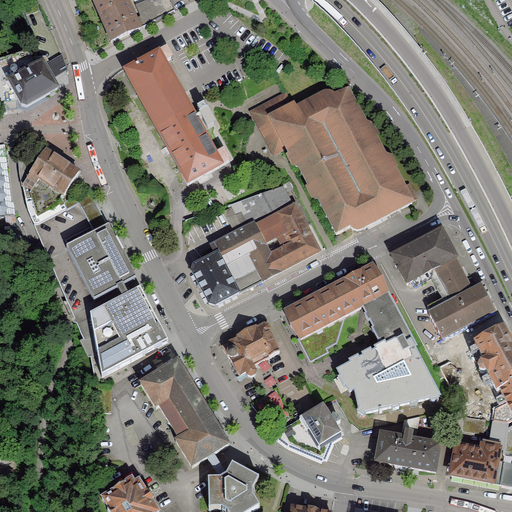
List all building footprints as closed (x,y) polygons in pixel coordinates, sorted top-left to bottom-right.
[(125,0),(93,0),(109,38),(137,26),(134,19),(125,0)] [(169,0),(143,0),(135,4),(140,15),(134,19),(137,26),(172,7),(169,0)] [(0,117),(7,117),(7,110),(20,109),(26,110),(49,98),(48,95),(69,82),(68,69),(56,44),(40,9),(28,14),(34,28),(36,55),(5,70),(3,67),(0,68),(0,78),(1,78),(1,81),(0,82),(0,117)] [(122,70),(186,183),(228,160),(222,148),(214,153),(163,61),(170,57),(164,46),(122,70)] [(283,91),(251,110),(254,116),(256,115),(262,124),(267,132),(263,134),(272,151),(284,144),(335,232),(344,227),(349,223),(353,228),(361,229),(394,210),(412,200),(386,155),(384,157),(346,89),(333,96),(331,93),(322,92),(295,107),(292,103),(291,104),(283,91)] [(194,110),(204,131),(216,125),(206,104),(194,110)] [(0,146),(0,168),(4,173),(0,179),(4,180),(4,183),(3,184),(5,186),(2,193),(7,199),(4,205),(9,211),(4,219),(16,217),(14,205),(12,205),(5,146),(0,146)] [(62,200),(80,174),(48,153),(44,158),(28,147),(20,159),(24,189),(32,194),(31,196),(40,217),(64,207),(62,200)] [(0,168),(0,220),(4,219),(9,211),(4,205),(7,199),(2,193),(5,186),(3,184),(4,183),(4,180),(0,179),(4,173),(0,168)] [(227,204),(240,228),(253,223),(294,203),(284,188),(291,184),(288,178),(278,184),(253,194),(227,204)] [(95,236),(110,228),(87,186),(62,200),(64,207),(67,212),(81,205),(95,236)] [(240,228),(212,245),(215,252),(237,292),(317,249),(294,203),(253,223),(240,228)] [(125,286),(137,280),(110,228),(95,236),(68,250),(95,302),(118,290),(125,286)] [(391,259),(407,288),(435,273),(451,303),(429,314),(444,343),(496,316),(481,287),(474,291),(458,261),(442,231),(391,259)] [(237,292),(215,252),(192,263),(191,271),(207,303),(212,304),(237,292)] [(390,300),(371,264),(283,311),(310,360),(326,351),(323,345),(335,339),(342,315),(362,305),(367,312),(390,300)] [(123,300),(91,317),(102,378),(169,343),(141,290),(129,296),(125,286),(118,290),(123,300)] [(390,300),(367,312),(384,346),(405,337),(408,335),(390,300)] [(237,336),(221,344),(238,374),(244,370),(248,376),(256,371),(253,364),(278,350),(267,330),(269,328),(265,321),(252,328),(245,328),(235,333),(237,336)] [(482,337),(474,342),(484,359),(475,364),(479,371),(483,368),(495,390),(498,388),(506,401),(511,412),(511,347),(500,327),(496,329),(495,327),(481,335),(482,337)] [(384,346),(338,370),(349,390),(354,386),(361,411),(437,394),(405,337),(384,346)] [(470,397),(450,357),(438,364),(458,403),(470,397)] [(228,443),(176,359),(139,382),(154,406),(158,404),(179,437),(174,440),(190,466),(228,443)] [(269,370),(262,373),(267,385),(274,382),(269,370)] [(113,414),(113,385),(97,385),(97,414),(113,414)] [(492,419),(506,421),(511,418),(511,412),(506,401),(494,407),(492,419)] [(322,403),(280,429),(290,444),(322,457),(328,440),(340,431),(335,423),(337,420),(333,414),(330,415),(322,403)] [(404,431),(403,436),(410,437),(411,431),(416,432),(418,414),(404,418),(401,430),(404,431)] [(482,431),(485,417),(463,414),(449,421),(449,432),(460,432),(461,427),(482,431)] [(506,421),(492,419),(488,444),(499,446),(505,447),(508,425),(506,421)] [(375,460),(435,469),(440,442),(410,437),(403,436),(380,432),(375,460)] [(450,473),(499,481),(502,460),(497,459),(499,446),(488,444),(481,443),(480,449),(455,445),(450,473)] [(511,461),(502,460),(499,481),(511,483),(511,461)] [(260,480),(234,466),(229,474),(222,481),(210,481),(210,511),(254,511),(261,508),(255,498),(254,490),(260,480)] [(133,478),(102,499),(109,510),(107,511),(108,511),(160,511),(154,502),(156,500),(146,486),(145,487),(140,480),(137,483),(133,478)]
